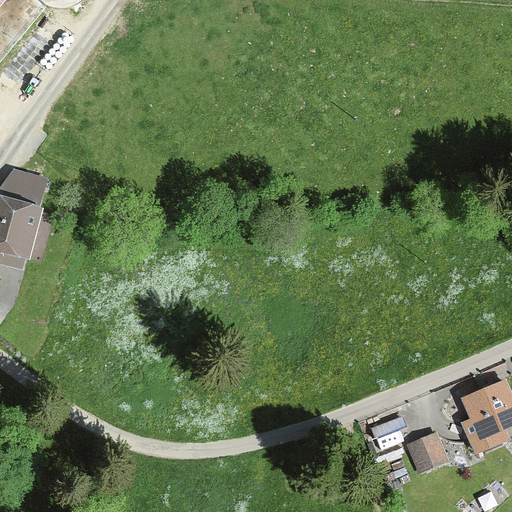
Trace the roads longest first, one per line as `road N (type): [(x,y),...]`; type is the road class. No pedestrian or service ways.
road 1 (track): [(0,357),(70,414),(111,434),(198,451),(319,425),(511,347)]
road 2 (residential): [(0,167),(121,0)]
